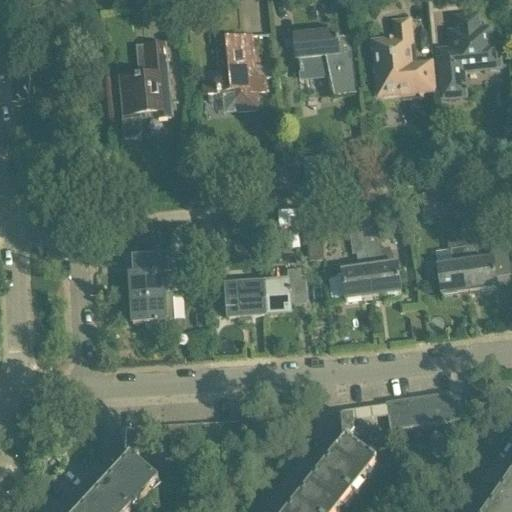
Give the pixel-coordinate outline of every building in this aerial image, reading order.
[(459,52),(438,53),(443,101),(465,99),(463,73),(467,73),(467,75),(474,75),(473,72),(487,71),(505,70),(503,43),(495,44),(494,30),(479,32),(478,18),(456,20),(459,52)] [(398,44),(375,46),(380,97),(384,100),(436,95),(433,66),(415,68),(411,26),(396,27),(398,44)] [(337,35),(295,39),(297,63),(301,63),(301,68),(300,69),(301,75),(302,75),(303,82),(330,79),(334,101),(357,97),(352,39),(338,40),(337,35)] [(220,75),(201,76),(203,96),(222,95),(235,93),(237,116),(260,114),(259,103),(258,95),(267,95),(265,80),(257,81),(253,39),(217,42),(220,75)] [(122,83),(120,83),(122,97),(123,97),(125,118),(155,115),(155,122),(172,120),(165,47),(138,49),(140,78),(134,79),(122,80),(122,83)] [(144,121),(123,123),(125,141),(136,140),(138,139),(140,138),(141,137),(142,136),(143,135),(144,133),(145,131),(144,121)] [(283,154),(271,156),(272,166),(284,165),(283,154)] [(304,163),(284,165),(286,186),(286,192),(306,190),(306,184),(304,163)] [(284,165),(272,166),(274,187),(286,186),(284,165)] [(504,200),(493,202),(494,209),(499,213),(506,212),(504,200)] [(473,214),(458,216),(470,296),(497,292),(496,281),(511,279),(506,244),(489,246),(491,262),(479,264),(477,250),(478,250),(473,214)] [(453,268),(438,270),(442,299),(470,296),(458,216),(444,217),(449,254),(451,254),(453,268)] [(378,226),(364,228),(374,301),(401,297),(397,267),(382,269),(379,253),(382,253),(378,226)] [(359,272),(342,274),(346,304),(374,301),(364,228),(349,230),(353,257),(357,256),(359,272)] [(205,234),(192,234),(194,270),(207,269),(205,245),(205,234)] [(321,239),(308,239),(310,264),(322,263),(321,239)] [(218,244),(205,245),(207,269),(219,268),(218,244)] [(166,258),(129,259),(131,301),(172,299),(171,274),(167,274),(166,258)] [(288,273),(288,284),(264,286),(266,319),(291,317),(291,307),(307,306),(305,280),(302,280),(301,272),(288,273)] [(266,319),(264,286),(226,288),(228,321),(266,319)] [(172,299),(131,301),(133,327),(144,326),(146,333),(173,328),(172,299)] [(183,325),(194,324),(193,302),(183,302),(183,325)] [(210,316),(196,317),(197,328),(210,327),(210,316)] [(459,397),(387,407),(391,435),(463,424),(459,397)] [(466,414),(461,415),(463,424),(474,423),(471,399),(464,400),(466,414)] [(347,444),(292,511),(340,511),(377,466),(350,445),(355,439),(354,438),(353,420),(342,421),(343,439),(342,440),(347,444)] [(130,462),(83,511),(136,511),(159,487),(134,464),(140,458),(138,457),(139,442),(171,441),(171,453),(245,450),(243,425),(123,431),(123,442),(127,442),(127,457),(126,458),(130,462)] [(511,511),(511,481),(490,511),(511,511)] [(2,495),(0,496),(0,508),(4,511),(17,511),(19,510),(2,495)]
